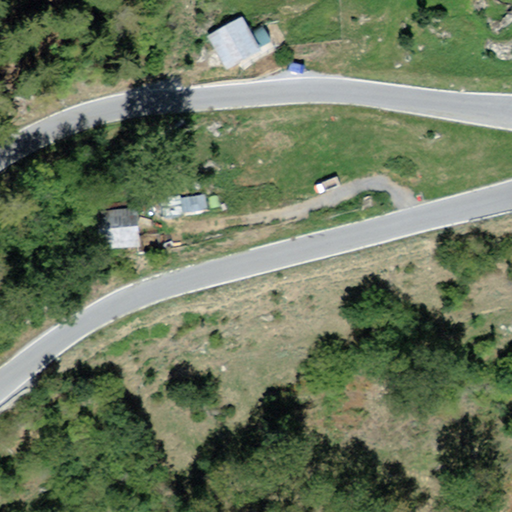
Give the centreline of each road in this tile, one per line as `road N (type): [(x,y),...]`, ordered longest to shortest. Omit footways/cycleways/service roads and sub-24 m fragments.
road 1 (tertiary): [(0,381),(124,298),(511,195)]
road 2 (tertiary): [(511,114),(328,88),(117,107),(57,124),(0,157)]
